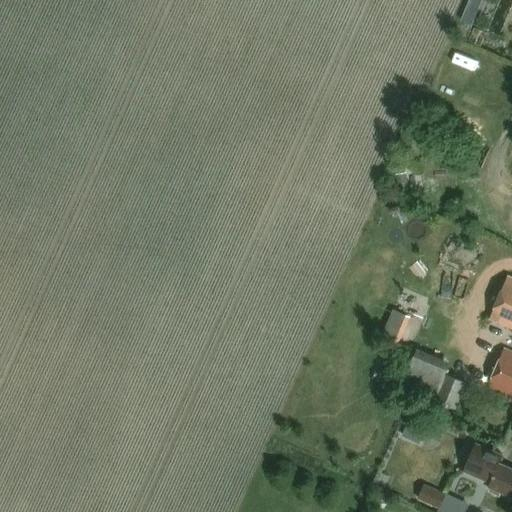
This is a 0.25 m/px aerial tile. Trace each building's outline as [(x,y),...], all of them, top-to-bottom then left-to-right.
[(474,0),(472,10),(483,13),(486,0),(474,0)] [(464,40),(467,33),(457,28),(454,35),(464,40)] [(453,169),(461,149),(435,139),(427,158),(453,169)] [(397,191),(408,190),(405,174),(395,176),(397,191)] [(511,331),(511,281),(507,279),(489,322),(511,331)] [(410,319),(393,311),(380,342),(397,349),(410,319)] [(511,355),(505,352),(488,390),(511,400),(511,355)] [(448,372),(414,357),(400,391),(458,414),(468,387),(446,377),(448,372)] [(406,427),(424,435),(429,424),(411,416),(406,427)] [(511,499),(511,471),(496,465),(500,457),(473,446),(461,474),(488,485),(486,489),(489,490),(488,493),(497,497),(498,494),(511,499)] [(437,511),(443,497),(421,488),(415,502),(437,511)]
